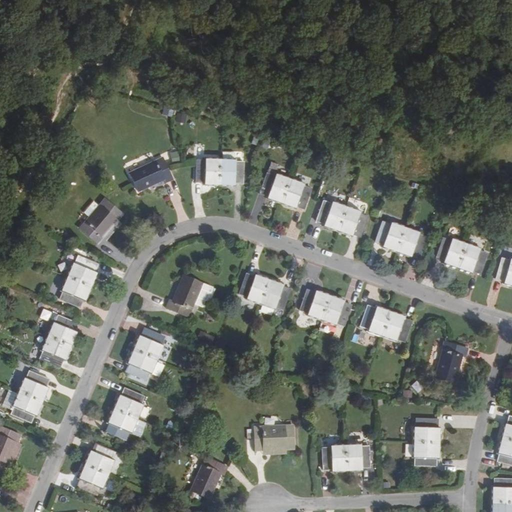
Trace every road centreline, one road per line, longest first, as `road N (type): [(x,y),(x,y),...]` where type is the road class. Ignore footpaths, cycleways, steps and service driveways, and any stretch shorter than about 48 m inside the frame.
road 1 (residential): [(30,511),(130,281),(159,243),(179,233),(242,230),(510,322)]
road 2 (residential): [(268,506),(467,498)]
road 3 (residential): [(467,498),(510,322)]
